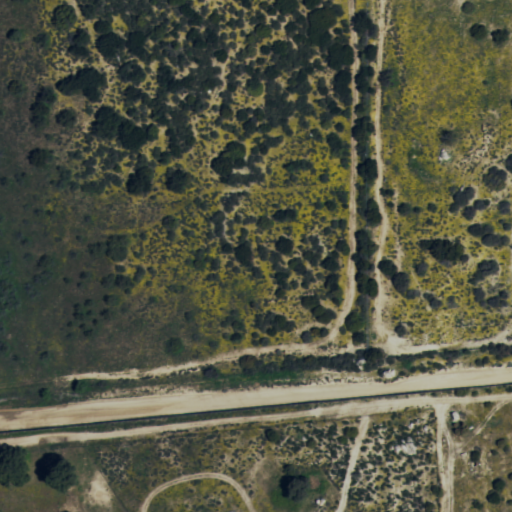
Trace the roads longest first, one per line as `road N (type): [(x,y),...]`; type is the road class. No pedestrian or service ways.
road 1 (track): [(511,366),(0,416)]
road 2 (residential): [(511,396),(0,445)]
